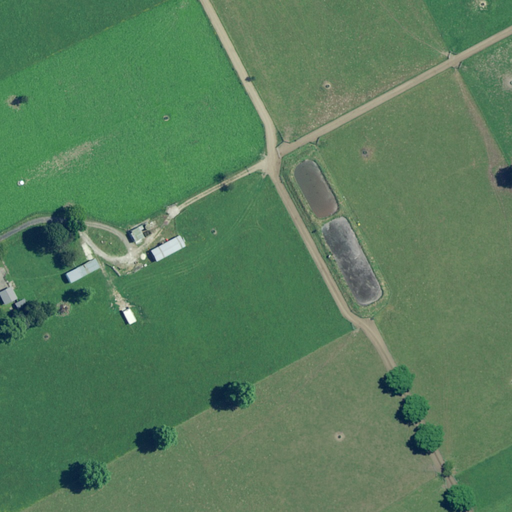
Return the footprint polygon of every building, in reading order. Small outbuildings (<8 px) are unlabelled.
[(143,238),(138,228),(129,233),(135,243),(143,238)] [(184,247),(179,236),(150,252),(156,262),(184,247)] [(99,268),(95,259),(66,275),(70,284),(99,268)] [(17,299),(10,287),(0,292),(0,296),(5,305),(17,299)] [(29,308),(24,299),(15,304),(20,313),(29,308)] [(135,319),(129,307),(122,312),(128,323),(135,319)]
